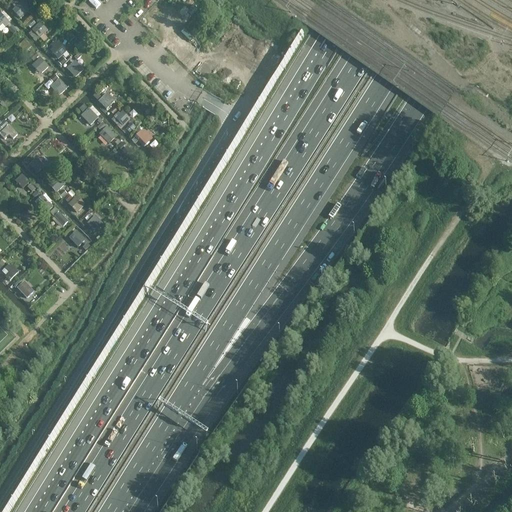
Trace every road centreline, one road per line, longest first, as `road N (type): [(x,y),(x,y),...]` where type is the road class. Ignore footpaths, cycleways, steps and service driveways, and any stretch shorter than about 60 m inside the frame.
road 1 (motorway): [(399,0),(73,511)]
road 2 (motorway): [(358,0),(42,511)]
road 3 (motorway): [(200,386),(286,291),(483,0)]
road 4 (unclassified): [(0,511),(240,120)]
road 5 (motorway): [(200,386),(235,312),(435,0)]
road 6 (unclassified): [(230,115),(0,497)]
road 7 (motorway): [(121,511),(200,386)]
road 8 (track): [(431,256),(484,179),(483,159),(468,149)]
